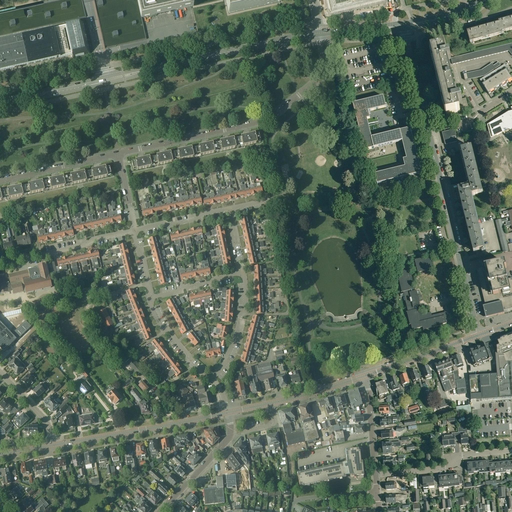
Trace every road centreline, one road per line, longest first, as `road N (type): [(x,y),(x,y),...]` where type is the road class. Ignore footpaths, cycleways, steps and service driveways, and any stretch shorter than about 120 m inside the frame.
road 1 (tertiary): [(0,102),(320,33)]
road 2 (residential): [(477,335),(403,26)]
road 3 (residential): [(320,33),(321,75),(274,114),(118,153)]
road 4 (tertiary): [(53,445),(227,412)]
road 5 (tertiary): [(227,412),(365,375)]
road 6 (residential): [(374,471),(442,468),(460,455),(511,450)]
road 7 (residential): [(160,511),(228,439),(227,412)]
road 8 (residential): [(118,153),(0,180)]
road 9 (residential): [(210,380),(245,310),(239,273)]
